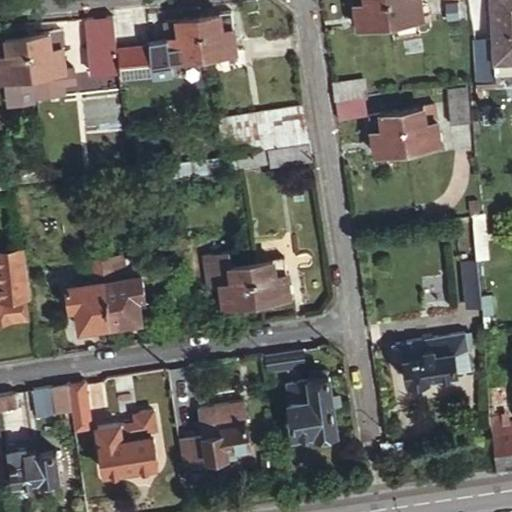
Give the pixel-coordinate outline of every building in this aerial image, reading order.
[(356,4),(359,26),(390,21),(387,0),(366,0),(367,2),(356,4)] [(387,0),(390,21),(423,16),(421,0),(387,0)] [(499,61),(511,59),(511,0),(493,0),(496,36),(499,61)] [(233,11),(220,13),(223,28),(234,27),(236,27),(233,11)] [(150,39),(148,12),(116,15),(118,42),(150,39)] [(206,54),(237,50),(234,27),(223,28),(220,13),(200,16),(206,54)] [(200,16),(179,19),(181,35),(170,37),(174,59),(206,54),(200,16)] [(115,69),(108,17),(84,19),(90,72),(115,69)] [(179,19),(168,21),(170,37),(181,35),(179,19)] [(63,29),(50,30),(53,46),(65,44),(63,29)] [(35,72),(69,68),(65,44),(53,46),(50,30),(30,33),(35,72)] [(30,33),(7,36),(10,51),(0,51),(0,66),(1,76),(8,75),(35,72),(30,33)] [(7,36),(0,37),(0,51),(10,51),(7,36)] [(499,61),(496,36),(477,37),(479,63),(482,87),(501,85),(499,61)] [(150,45),(119,49),(121,73),(153,69),(150,45)] [(511,59),(499,61),(501,85),(511,84),(511,59)] [(37,90),(35,72),(8,75),(11,94),(37,90)] [(364,78),(331,84),(333,100),(365,95),(367,95),(364,78)] [(473,120),(470,84),(449,86),(452,122),(473,120)] [(367,113),(365,95),(333,100),(333,101),(336,118),(367,113)] [(300,104),(216,116),(222,152),(235,150),(279,144),(306,140),(302,116),(300,104)] [(438,104),(425,105),(427,120),(438,119),(441,118),(438,104)] [(408,147),(441,142),(438,119),(427,120),(425,105),(402,109),(408,147)] [(375,151),(408,147),(402,109),(381,112),(383,126),(372,128),(375,151)] [(381,112),(370,113),(372,128),(383,126),(381,112)] [(131,138),(135,166),(161,162),(156,134),(131,138)] [(306,140),(279,144),(282,160),(312,156),(310,140),(306,140)] [(269,148),(238,153),(239,165),(271,159),(269,148)] [(222,152),(161,162),(163,176),(237,165),(235,150),(222,152)] [(488,209),(480,210),(474,211),(475,232),(491,229),(488,209)] [(11,278),(26,275),(22,246),(7,248),(11,278)] [(233,279),(230,262),(228,251),(202,255),(207,285),(221,283),(221,281),(233,279)] [(100,257),(103,278),(124,275),(121,253),(100,257)] [(286,271),(282,254),(272,256),(275,272),(286,271)] [(275,272),(272,256),(251,259),(258,299),(289,294),(286,271),(275,272)] [(479,272),(478,258),(461,259),(461,273),(479,272)] [(221,283),(224,304),(258,299),(251,259),(230,262),(233,279),(221,281),(221,283)] [(110,322),(140,317),(137,295),(143,294),(140,272),(124,275),(103,278),(110,322)] [(482,302),(479,272),(461,273),(464,303),(482,302)] [(26,275),(11,278),(0,278),(0,319),(11,317),(12,315),(26,313),(23,295),(28,294),(26,275)] [(78,327),(110,322),(103,278),(66,285),(69,305),(75,304),(78,327)] [(188,333),(181,295),(167,297),(173,335),(188,333)] [(50,326),(37,329),(41,356),(55,354),(50,326)] [(457,367),(472,365),(465,328),(393,341),(396,357),(403,356),(407,377),(456,369),(457,367)] [(283,347),(286,364),(305,361),(302,345),(283,347)] [(283,347),(266,350),(269,366),(286,364),(283,347)] [(310,375),(327,372),(325,365),(308,369),(310,375)] [(327,372),(310,375),(286,379),(294,430),(316,427),(318,429),(337,426),(327,372)] [(90,408),(85,378),(67,382),(70,408),(71,411),(90,408)] [(70,408),(67,382),(50,384),(52,399),(55,410),(70,408)] [(50,384),(35,387),(37,401),(52,399),(50,384)] [(0,391),(0,406),(13,404),(10,390),(0,391)] [(249,440),(243,397),(199,403),(203,433),(183,436),(186,454),(206,451),(208,451),(211,454),(221,452),(224,449),(237,447),(238,442),(249,440)] [(92,427),(90,408),(71,411),(74,430),(92,427)] [(137,419),(96,425),(102,467),(157,460),(152,427),(157,426),(155,408),(135,411),(137,419)] [(493,429),(511,426),(511,419),(493,421),(493,429)] [(511,426),(493,429),(497,467),(511,464),(511,426)] [(404,434),(385,437),(384,438),(379,439),(381,449),(404,445),(404,434)] [(16,440),(7,441),(13,477),(58,470),(55,447),(38,449),(36,448),(27,449),(26,446),(16,447),(16,440)]
